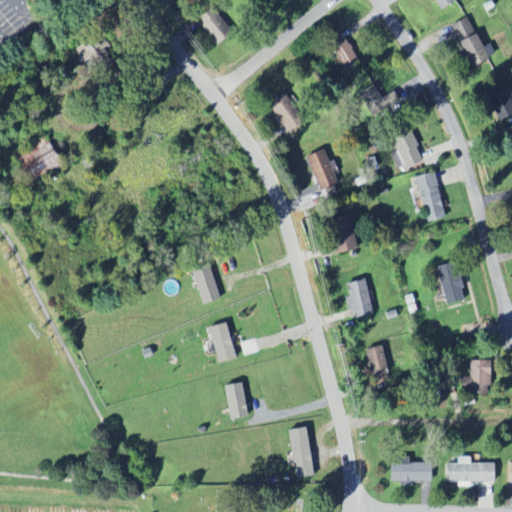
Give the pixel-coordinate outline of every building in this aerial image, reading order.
[(431,0),(438,10),(451,0),(431,0)] [(203,26),(219,46),(235,33),(219,13),(203,26)] [(447,25),(467,68),(485,59),(464,17),(447,25)] [(356,63),(341,32),(326,39),(341,70),(356,63)] [(94,41),(79,54),(95,71),(110,58),(94,41)] [(355,93),(369,117),(396,101),(390,91),(378,98),(370,84),(355,93)] [(278,132),(296,126),(285,93),(267,99),(278,132)] [(511,112),(505,97),(487,104),(493,120),(511,112)] [(389,138),(400,161),(393,164),(394,166),(401,163),(403,169),(424,159),(410,129),(389,138)] [(33,177),(62,160),(49,139),(21,156),(33,177)] [(314,190),(333,184),(322,149),(303,154),(314,190)] [(333,253),(354,249),(347,215),(325,220),(333,253)] [(460,301),(457,275),(438,277),(441,303),(460,301)] [(350,317),(368,315),(364,280),(342,282),(345,310),(349,310),(350,317)] [(204,328),(214,363),(232,358),(221,323),(204,328)] [(367,376),(385,372),(379,346),(362,350),(367,376)] [(466,360),(465,378),(458,377),(457,391),(486,393),(488,361),(466,360)] [(226,419),(243,416),(236,383),(220,386),(226,419)] [(310,475),(301,428),(283,431),(293,479),(310,475)] [(467,464),(467,457),(454,458),(454,463),(444,464),(445,483),(454,482),(454,487),(468,487),(468,483),(494,482),(493,464),(467,464)] [(426,463),(386,464),(386,482),(427,481),(426,463)]
